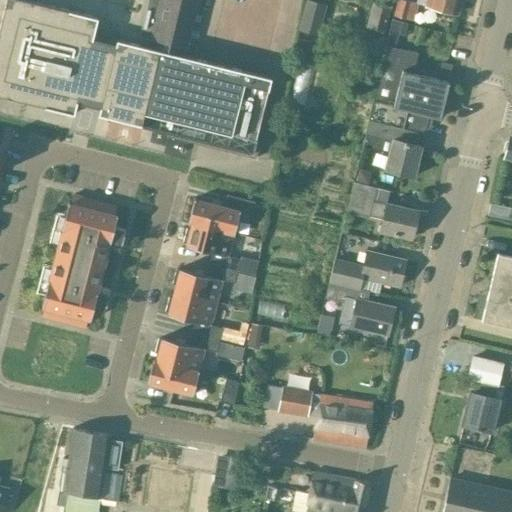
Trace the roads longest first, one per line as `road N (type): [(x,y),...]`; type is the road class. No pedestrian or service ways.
road 1 (residential): [(113,421),(168,181),(39,152),(0,301)]
road 2 (tertiary): [(394,470),(484,104)]
road 3 (residential): [(394,470),(113,421)]
